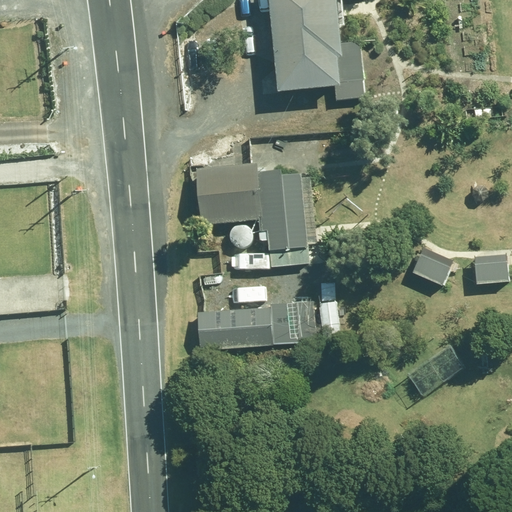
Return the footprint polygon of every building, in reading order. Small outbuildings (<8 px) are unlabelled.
[(364,81),(354,82),(348,0),(280,0),(287,92),(339,88),(340,100),(366,98),(364,81)] [(511,155),(495,151),(489,171),(511,177),(511,155)] [(316,174),(268,175),(267,167),(205,170),(207,224),(268,222),(269,241),(277,241),(278,255),(319,253),(316,174)] [(422,259),(414,274),(444,290),(452,275),(422,259)] [(480,285),(511,283),(511,263),(479,266),(480,285)] [(206,352),(319,343),(316,304),(203,314),(206,352)]
